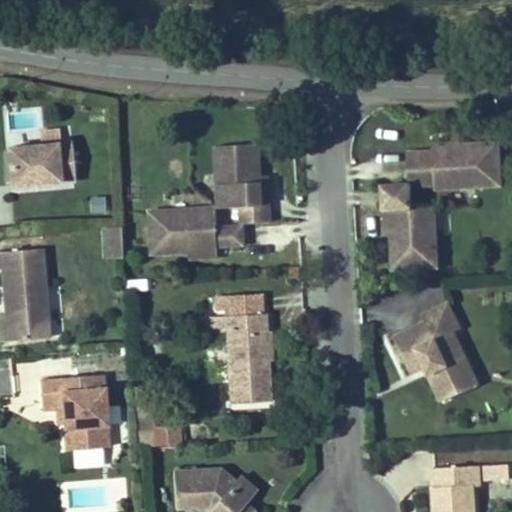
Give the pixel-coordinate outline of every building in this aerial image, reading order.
[(460,145),(460,138),(433,140),(433,146),(460,145)] [(75,180),(71,142),(7,148),(10,185),(75,180)] [(261,176),(259,143),(216,146),(219,208),(241,206),(242,223),(270,222),(269,204),(263,204),(261,176)] [(501,185),(499,143),(460,145),(433,146),(434,151),(408,152),(409,185),(411,184),(411,185),(435,184),(435,188),(501,185)] [(437,266),(435,204),(411,205),(411,185),(411,184),(409,185),(383,186),(384,208),(390,208),(391,235),(393,268),(437,266)] [(244,245),(243,227),(217,228),(216,208),(151,211),(153,254),(199,251),(229,250),(228,245),(244,245)] [(123,257),(121,227),(105,228),(108,258),(123,257)] [(49,337),(41,248),(0,251),(0,268),(1,269),(5,313),(8,341),(49,337)] [(460,329),(448,304),(438,309),(450,334),(454,332),(460,329)] [(432,380),(442,401),(461,393),(455,381),(473,372),(454,332),(450,334),(438,309),(422,316),(426,322),(395,337),(412,373),(425,367),(434,363),(437,369),(433,379),(432,380)] [(8,341),(5,313),(0,313),(0,324),(2,341),(8,341)] [(271,401),(265,313),(209,317),(210,333),(226,332),(230,404),(271,401)] [(433,379),(437,369),(434,363),(425,367),(432,380),(433,379)] [(478,384),(473,372),(455,381),(461,393),(478,384)] [(41,379),(44,411),(56,410),(62,410),(64,425),(66,450),(109,447),(103,374),(41,379)] [(150,399),(148,377),(131,378),(133,400),(150,399)] [(152,418),(150,399),(133,400),(135,419),(152,418)] [(153,448),(151,428),(153,428),(152,418),(135,419),(138,449),(153,448)] [(180,445),(179,425),(153,428),(151,428),(153,448),(180,445)] [(510,479),(509,464),(484,465),(485,480),(510,479)] [(474,511),(473,486),(480,485),(479,466),(432,468),(434,511),(474,511)] [(253,511),(254,510),(245,503),(256,490),(240,475),(235,480),(221,468),(174,471),(176,509),(208,507),(213,511),(253,511)]
